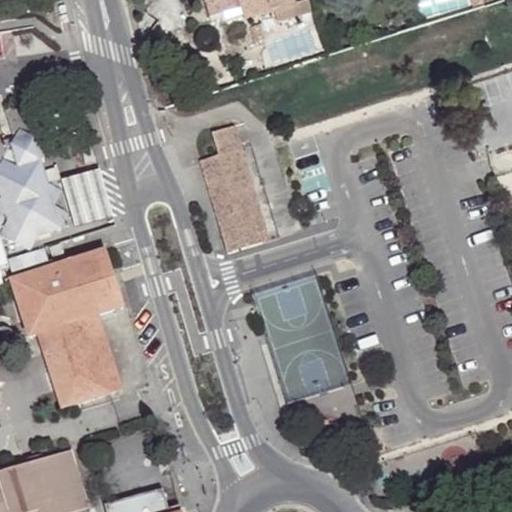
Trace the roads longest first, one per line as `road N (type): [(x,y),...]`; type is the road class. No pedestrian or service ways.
road 1 (residential): [(133,200),(198,419),(218,453),(227,508)]
road 2 (residential): [(285,477),(251,441),(170,186)]
road 3 (unknown): [(0,444),(172,390)]
road 4 (residential): [(118,69),(133,200)]
road 5 (residential): [(170,186),(118,69)]
